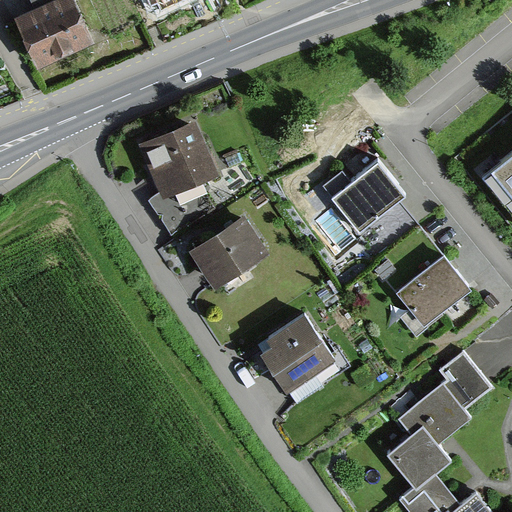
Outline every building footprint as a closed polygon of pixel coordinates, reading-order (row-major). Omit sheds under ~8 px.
[(64,0),(22,20),(45,69),(100,43),(79,0),(64,0)] [(149,0),(157,17),(197,0),(149,0)] [(149,145),(168,198),(222,178),(202,126),(149,145)] [(511,150),(481,176),(511,213),(511,150)] [(325,185),(334,195),(361,172),(352,162),(325,185)] [(386,163),(340,199),(369,235),(371,234),(407,206),(415,199),(411,194),(386,163)] [(390,259),(427,231),(407,206),(371,234),(390,259)] [(223,240),(200,254),(221,288),(271,257),(251,223),(223,240)] [(412,287),(449,259),(427,231),(390,259),(412,287)] [(412,287),(405,293),(434,329),(482,292),(457,259),(454,255),(449,259),(412,287)] [(307,318),(265,347),(295,391),(337,363),(307,318)] [(387,451),(415,485),(436,468),(452,455),(439,440),(473,413),(465,404),(492,382),(465,349),(442,367),(449,377),(401,415),(413,430),(387,451)] [(461,500),(436,468),(415,485),(401,496),(414,511),(497,511),(478,487),(461,500)]
